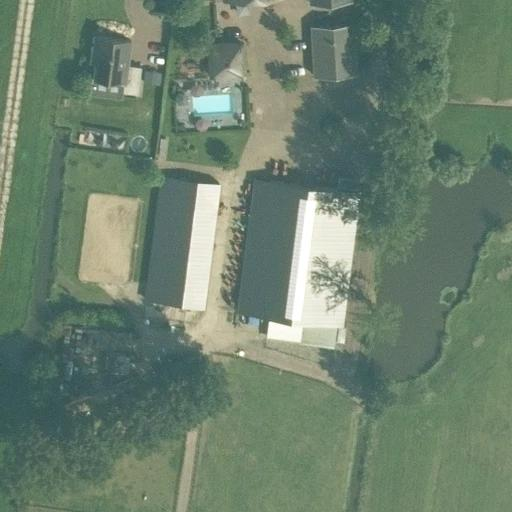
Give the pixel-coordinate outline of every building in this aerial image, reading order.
[(314,76),(354,73),(351,24),(311,27),(314,76)] [(94,78),(95,78),(122,82),(121,92),(138,95),(142,67),(128,65),(131,41),(95,36),(91,63),(96,63),(94,78)] [(247,75),(246,38),(210,39),(211,76),(247,75)] [(202,307),(215,209),(218,184),(161,177),(145,300),(202,307)] [(341,326),(356,208),(358,191),(254,179),(250,209),(236,313),(341,326)]
